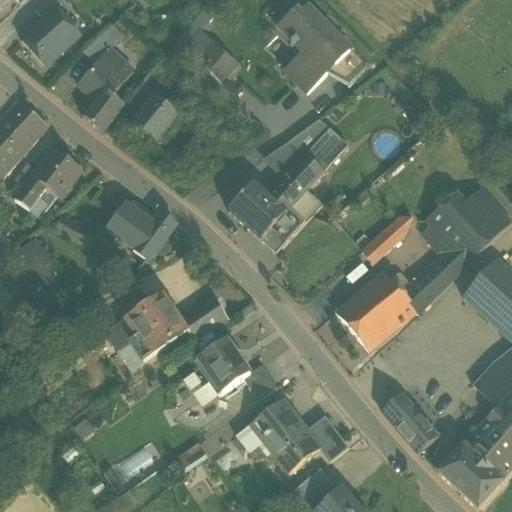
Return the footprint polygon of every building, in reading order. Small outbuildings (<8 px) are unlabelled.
[(0,0),(0,10),(11,0),(0,0)] [(44,24),(56,13),(61,8),(54,0),(52,0),(36,15),(44,24)] [(279,30),(304,55),(284,75),(307,98),(327,78),(349,56),(348,55),(321,27),(323,25),(307,10),(300,17),(296,13),(279,30)] [(21,44),(44,70),(79,39),(56,13),(44,24),(21,44)] [(221,86),(240,65),(197,27),(178,48),(221,86)] [(84,56),(96,69),(110,53),(110,54),(124,41),(112,28),(96,44),(97,45),(84,56)] [(171,52),(128,106),(141,116),(153,100),(154,101),(185,63),(171,52)] [(349,56),(327,78),(349,92),(370,71),(352,52),(348,55),(349,56)] [(110,54),(110,53),(96,69),(77,90),(94,105),(82,121),(102,138),(124,110),(111,99),(133,75),(110,54)] [(132,127),(156,147),(178,120),(154,101),(153,100),(141,116),(132,127)] [(0,179),(4,182),(47,130),(17,105),(0,124),(0,179)] [(305,159),(324,176),(348,149),(319,123),(267,161),(287,179),(305,159)] [(70,190),(81,176),(53,154),(15,203),(29,214),(44,195),(46,196),(48,193),(56,199),(66,186),(70,190)] [(228,215),(261,245),(276,229),(290,241),(320,208),(306,195),(324,176),(305,159),(287,179),(269,199),(254,186),(228,215)] [(409,289),(427,309),(511,227),(481,193),(465,207),(456,197),(426,224),(431,229),(420,237),(439,257),(440,263),(409,289)] [(149,265),(175,229),(160,218),(152,230),(126,211),(109,234),(135,253),(134,254),(149,265)] [(402,221),(361,256),(371,267),(370,267),(372,269),(374,268),(373,267),(404,240),(413,222),(402,221)] [(290,241),(276,229),(261,245),(275,258),(290,241)] [(38,280),(56,268),(38,241),(20,253),(38,280)] [(465,450),(502,486),(511,474),(511,278),(497,265),(462,303),(511,348),(511,353),(493,369),(473,391),(498,413),(465,450)] [(382,276),(334,317),(369,356),(415,317),(417,319),(427,309),(409,289),(400,297),(382,276)] [(0,314),(14,299),(0,287),(0,314)] [(179,324),(162,299),(105,337),(130,375),(186,337),(187,336),(179,324)] [(187,336),(186,337),(193,346),(228,323),(213,301),(179,324),(187,336)] [(249,378),(225,344),(197,363),(222,398),(243,384),(250,379),(249,378)] [(250,379),(243,384),(250,394),(270,381),(262,369),(249,378),(250,379)] [(270,381),(250,394),(258,406),(278,392),(270,381)] [(381,416),(418,459),(438,442),(401,399),(381,416)] [(303,438),(279,407),(250,429),(289,479),(320,455),(305,436),(303,438)] [(325,421),(305,436),(320,455),(329,467),(349,452),(325,421)] [(199,445),(181,456),(190,470),(208,459),(199,445)] [(439,479),(474,511),(478,511),(502,486),(465,450),(439,479)] [(328,483),(319,473),(294,495),(304,505),(328,483)] [(319,511),(339,494),(328,483),(304,505),(310,511),(319,511)] [(358,511),(340,493),(339,494),(319,511),(358,511)]
